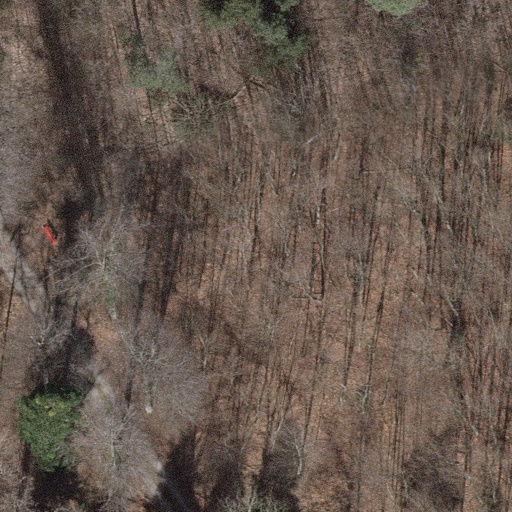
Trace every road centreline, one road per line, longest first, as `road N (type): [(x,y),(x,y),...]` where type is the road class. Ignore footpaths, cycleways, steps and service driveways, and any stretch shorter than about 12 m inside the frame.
road 1 (track): [(180,511),(74,353)]
road 2 (track): [(74,353),(0,236)]
